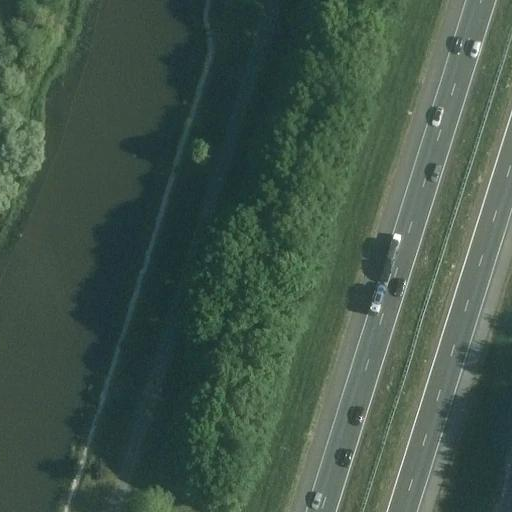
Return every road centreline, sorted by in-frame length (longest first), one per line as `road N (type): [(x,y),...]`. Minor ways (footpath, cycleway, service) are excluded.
road 1 (motorway): [(474,0),(314,511)]
road 2 (motorway): [(401,511),(511,159)]
